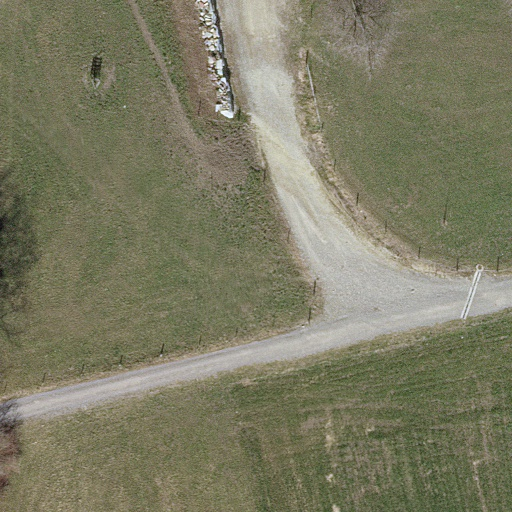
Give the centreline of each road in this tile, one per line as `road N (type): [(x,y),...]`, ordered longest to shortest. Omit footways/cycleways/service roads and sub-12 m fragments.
road 1 (track): [(0,413),(511,286)]
road 2 (track): [(397,314),(305,199),(264,67),(257,0)]
